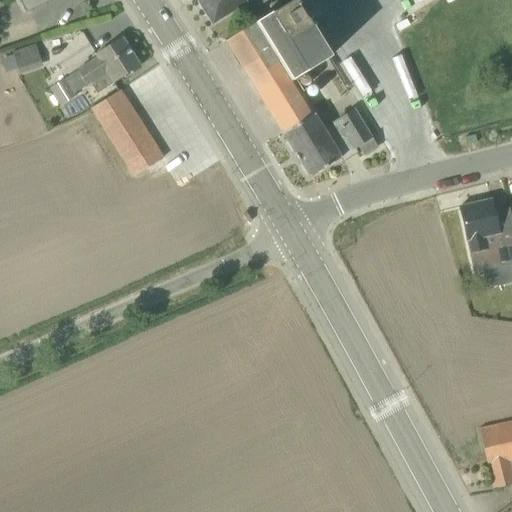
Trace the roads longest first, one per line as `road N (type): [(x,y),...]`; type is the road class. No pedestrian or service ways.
road 1 (unclassified): [(0,373),(292,232)]
road 2 (secondary): [(448,511),(292,232)]
road 3 (secondary): [(292,232),(143,0)]
road 4 (residential): [(292,232),(337,204),(511,163)]
